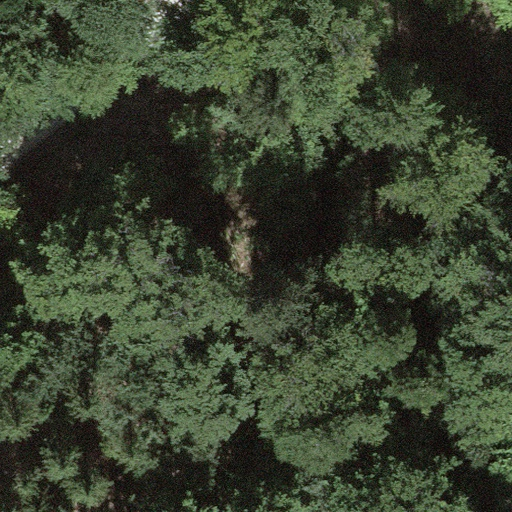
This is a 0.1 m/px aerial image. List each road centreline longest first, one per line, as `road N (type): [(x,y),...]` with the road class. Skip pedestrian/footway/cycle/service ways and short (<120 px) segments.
road 1 (track): [(353,0),(236,511)]
road 2 (track): [(0,155),(188,0)]
